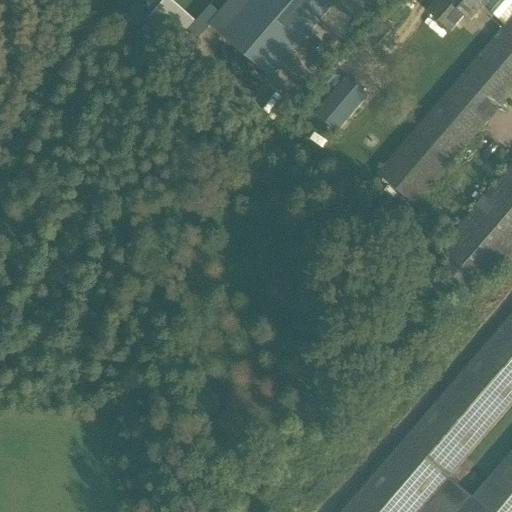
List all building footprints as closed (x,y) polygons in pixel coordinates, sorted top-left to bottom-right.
[(230,0),(220,13),(212,5),(188,32),(197,41),(210,26),(270,78),(336,0),(230,0)] [(444,0),(469,21),(487,0),(444,0)] [(511,93),(511,18),(378,175),(414,207),(511,93)] [(345,77),(314,114),(337,133),(368,96),(345,77)] [(511,166),(441,250),(451,259),(439,272),(468,296),(479,283),(485,288),(511,256),(511,166)] [(511,511),(511,317),(344,511),(511,511)]
